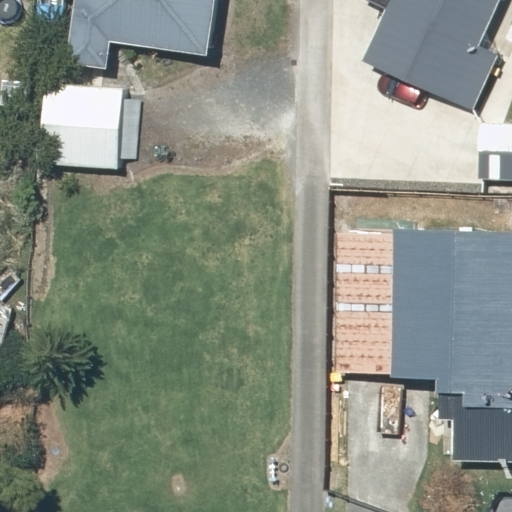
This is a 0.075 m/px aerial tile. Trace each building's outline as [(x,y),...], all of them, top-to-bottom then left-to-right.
[(80,0),(71,66),(112,73),(116,46),(214,61),(222,0),(80,0)] [(401,0),(372,66),(477,115),(503,59),(485,51),(508,0),(401,0)] [(43,167),(122,172),(128,91),(49,87),(43,167)] [(511,128),(485,127),(483,179),(511,180),(511,128)] [(461,427),(460,464),(511,465),(511,238),(345,234),(342,378),(401,379),(401,384),(447,385),(446,427),(461,427)]
